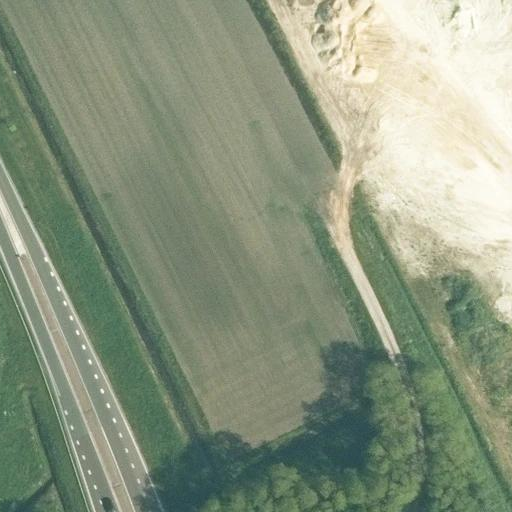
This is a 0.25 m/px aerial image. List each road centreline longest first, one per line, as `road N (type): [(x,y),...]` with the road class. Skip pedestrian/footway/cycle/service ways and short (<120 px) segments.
road 1 (trunk): [(140,511),(0,191)]
road 2 (trunk): [(0,217),(111,511)]
